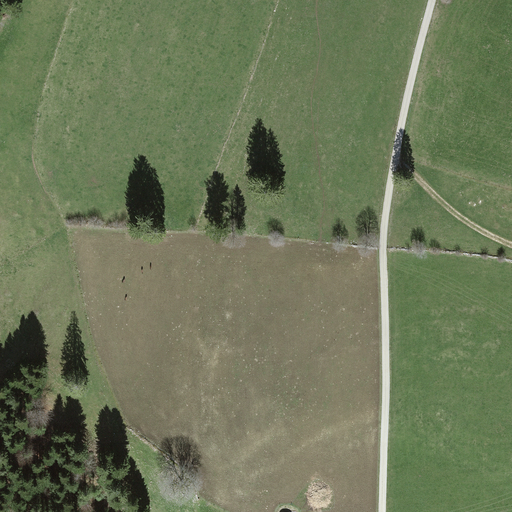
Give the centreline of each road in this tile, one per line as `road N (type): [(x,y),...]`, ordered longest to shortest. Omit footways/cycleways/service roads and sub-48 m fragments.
road 1 (track): [(431,0),(384,223),(381,511)]
road 2 (track): [(394,159),(448,210),(511,246)]
